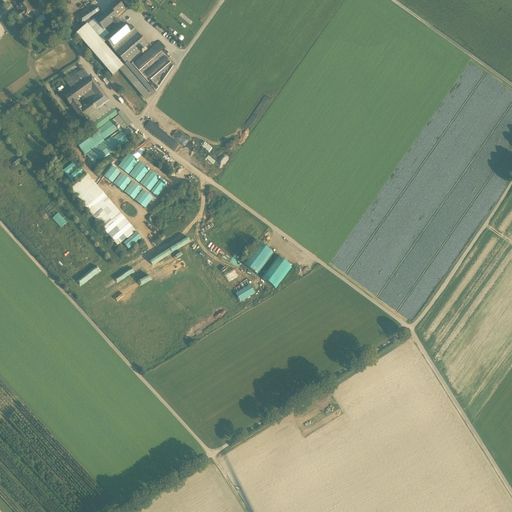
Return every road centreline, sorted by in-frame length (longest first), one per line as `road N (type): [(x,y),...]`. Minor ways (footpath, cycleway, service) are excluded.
road 1 (track): [(410,330),(134,125)]
road 2 (track): [(120,511),(410,330)]
road 3 (track): [(0,220),(211,455)]
road 4 (unclassified): [(221,0),(134,125),(84,60)]
road 5 (track): [(511,493),(410,330)]
road 6 (track): [(410,330),(511,185)]
road 7 (track): [(511,85),(392,0)]
